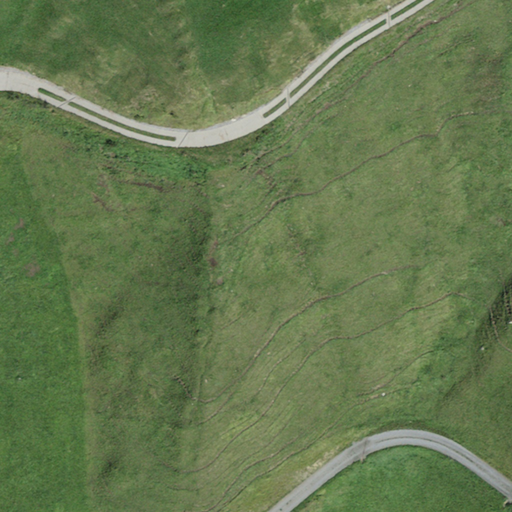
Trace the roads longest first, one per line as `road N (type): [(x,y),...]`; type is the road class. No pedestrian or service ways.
road 1 (track): [(0,78),(29,80),(130,129),(178,139),(222,136),(267,116),(360,38),(424,0)]
road 2 (track): [(284,511),(343,464),(399,441),(441,448),(511,496)]
